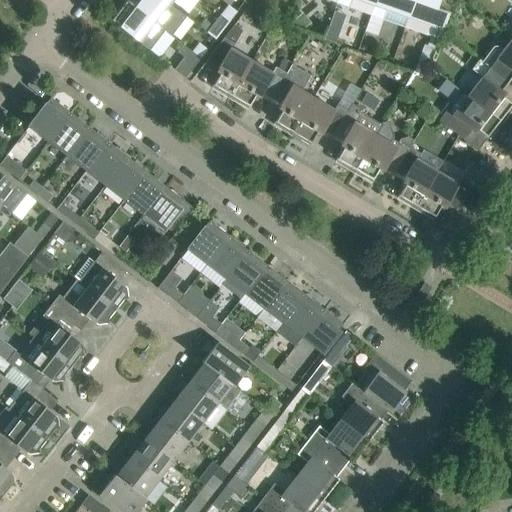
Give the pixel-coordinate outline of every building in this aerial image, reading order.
[(187,17),(170,5),(164,0),(126,0),(126,1),(156,24),(165,31),(172,36),(187,17)] [(370,16),(375,0),(337,0),(336,4),(344,6),(370,16)] [(404,28),(413,0),(375,0),(370,16),(404,28)] [(448,12),(436,8),(438,0),(413,0),(404,28),(429,37),(439,40),(448,12)] [(165,31),(156,24),(126,1),(111,20),(150,50),(165,31)] [(336,4),(332,14),(340,17),(344,6),(336,4)] [(230,20),(236,12),(228,6),(221,14),(230,20)] [(215,39),(230,20),(221,14),(207,33),(215,39)] [(251,61),(231,49),(242,31),(234,24),(206,61),(218,68),(216,72),(219,74),(212,87),(230,98),(251,61)] [(328,28),(324,39),(335,43),(339,32),(328,28)] [(426,45),(425,48),(435,51),(439,40),(429,37),(426,45)] [(511,40),(503,50),(498,46),(493,47),(482,62),(508,82),(511,76),(511,40)] [(200,58),(207,50),(199,43),(192,52),(200,58)] [(185,78),(200,58),(192,52),(183,45),(177,52),(183,58),(174,69),(185,78)] [(283,57),(277,68),(286,73),(286,74),(292,65),(293,63),(283,57)] [(412,57),(407,70),(426,76),(430,64),(418,60),(412,57)] [(505,94),(501,91),(508,82),(482,62),(479,60),(471,70),(482,78),(468,96),(468,97),(501,122),(511,107),(511,104),(502,97),(505,94)] [(270,100),(286,73),(277,68),(275,67),(271,73),(251,61),(230,98),(247,108),(255,96),(259,98),(261,94),(270,100)] [(291,134),(313,98),(302,91),(311,76),(292,65),(286,74),(286,73),(270,100),(280,105),(278,109),(281,111),(274,124),(291,134)] [(501,122),(468,97),(468,96),(458,89),(450,100),(443,109),(446,111),(439,121),(463,140),(470,130),(474,133),(477,130),(488,138),(501,122)] [(49,141),(70,113),(51,98),(29,125),(49,141)] [(332,136),(348,110),(337,104),(333,110),(313,98),(291,134),(309,145),(317,133),(321,135),(323,131),(332,136)] [(353,171),(375,135),(382,123),(380,123),(361,112),(363,110),(352,103),(348,110),(332,136),(342,142),(339,146),(343,148),(336,161),(353,171)] [(68,155),(89,128),(70,113),(49,141),(68,155)] [(394,173),(410,147),(399,141),(395,147),(390,144),(394,137),(389,121),(382,123),(375,135),(353,171),(371,182),(379,169),(383,172),(385,168),(394,173)] [(87,170),(108,142),(89,128),(68,155),(87,170)] [(400,139),(399,141),(410,147),(413,141),(408,138),(400,139)] [(106,185),(127,157),(108,142),(87,170),(106,185)] [(415,208),(437,172),(417,160),(420,154),(410,147),(394,173),(404,179),(401,183),(405,185),(397,198),(415,208)] [(26,171),(6,155),(0,163),(0,165),(18,180),(26,171)] [(124,199),(146,171),(127,157),(106,185),(124,199)] [(143,214),(165,186),(146,171),(124,199),(143,214)] [(457,211),(472,185),(461,178),(457,184),(437,172),(415,208),(433,219),(441,206),(444,208),(447,205),(457,211)] [(26,194),(16,186),(0,173),(0,205),(1,206),(11,214),(26,194)] [(42,188),(33,181),(28,187),(37,195),(42,188)] [(174,234),(194,208),(165,186),(143,214),(163,229),(165,227),(174,234)] [(52,196),(42,188),(37,195),(47,202),(52,196)] [(80,218),(61,203),(56,209),(75,224),(80,218)] [(51,213),(43,223),(36,233),(42,238),(57,218),(51,213)] [(99,232),(80,218),(75,224),(94,239),(99,232)] [(207,264),(229,236),(209,221),(188,249),(207,264)] [(78,234),(62,222),(53,234),(65,243),(71,243),(78,234)] [(118,247),(108,240),(99,232),(94,239),(113,254),(118,247)] [(35,248),(42,238),(36,233),(28,243),(35,248)] [(226,278),(248,250),(229,236),(207,264),(226,278)] [(18,249),(3,268),(13,276),(28,256),(18,249)] [(245,293),(267,265),(248,250),(226,278),(245,293)] [(40,251),(28,266),(43,278),(55,262),(40,251)] [(124,285),(113,277),(121,267),(102,252),(94,262),(87,258),(73,276),(87,287),(115,309),(123,299),(128,298),(127,297),(125,288),(123,286),(124,285)] [(264,308),(286,280),(267,265),(245,293),(264,308)] [(0,292),(13,276),(3,268),(0,272),(0,292)] [(16,310),(31,288),(16,278),(1,299),(16,310)] [(283,322),(305,295),(286,280),(264,308),(283,322)] [(423,300),(431,287),(424,283),(416,296),(423,300)] [(115,309),(87,287),(78,299),(68,290),(62,297),(59,295),(51,305),(76,325),(84,315),(94,323),(95,322),(97,324),(107,323),(107,324),(108,323),(107,319),(115,309)] [(183,295),(173,287),(167,295),(177,303),(183,295)] [(302,337),(324,309),(305,295),(283,322),(302,337)] [(212,317),(219,308),(209,300),(202,309),(196,317),(215,332),(221,324),(212,317)] [(202,309),(193,302),(186,310),(196,317),(202,309)] [(79,342),(69,334),(76,325),(51,305),(43,315),(47,318),(41,325),(52,333),(43,344),(71,366),(78,356),(83,356),(83,354),(82,354),(81,345),(79,343),(79,342)] [(322,352),(341,328),(343,324),(324,309),(302,337),(322,352)] [(345,347),(352,337),(345,331),(338,341),(345,347)] [(239,341),(229,333),(224,340),(234,347),(239,341)] [(71,366),(43,344),(35,338),(21,356),(15,351),(6,362),(13,367),(32,382),(33,382),(37,385),(44,376),(50,380),(50,379),(53,381),(62,380),(62,381),(64,381),(63,376),(71,366)] [(248,348),(239,341),(234,347),(243,354),(248,348)] [(249,366),(233,354),(217,342),(202,362),(203,364),(204,363),(234,386),(249,366)] [(403,391),(410,382),(375,354),(363,368),(374,376),(363,390),(362,391),(388,411),(387,411),(390,413),(405,393),(403,391)] [(276,370),(257,356),(253,362),(272,376),(276,370)] [(322,376),(330,366),(323,361),(315,371),(322,376)] [(204,363),(203,364),(189,382),(217,403),(225,409),(240,391),(234,386),(204,363)] [(44,407),(52,397),(37,385),(33,382),(32,382),(13,367),(5,377),(25,392),(10,411),(18,417),(46,439),(54,429),(58,428),(58,427),(57,417),(54,416),(55,415),(44,407)] [(295,385),(276,370),(272,376),(291,391),(295,385)] [(225,409),(217,403),(189,382),(174,401),(202,422),(202,423),(210,429),(225,409)] [(381,420),(387,411),(388,411),(362,391),(363,390),(352,382),(341,397),(351,405),(340,420),(368,441),(383,422),(381,420)] [(272,416),(281,404),(273,398),(264,409),(272,416)] [(202,422),(174,401),(160,420),(188,441),(202,423),(202,422)] [(18,417),(10,411),(7,408),(0,417),(0,448),(7,454),(15,445),(25,453),(26,452),(28,454),(38,453),(39,453),(38,449),(46,439),(18,417)] [(285,423),(293,413),(286,408),(278,418),(285,423)] [(258,435),(272,416),(264,409),(249,428),(258,435)] [(263,452),(278,433),(285,423),(278,418),(256,447),(263,452)] [(188,441),(160,420),(145,439),(173,460),(188,441)] [(353,461),(368,441),(340,420),(329,434),(318,426),(308,440),(343,468),(350,459),(353,461)] [(243,454),(258,435),(249,428),(234,447),(243,454)] [(173,460),(145,439),(130,458),(158,479),(173,460)] [(336,477),(343,468),(308,440),(297,454),(307,462),(296,477),(323,498),(339,479),(336,477)] [(228,472),(243,454),(234,447),(220,466),(228,472)] [(10,472),(0,464),(7,454),(0,448),(0,494),(2,496),(10,486),(14,485),(14,484),(13,484),(12,475),(10,473),(10,472)] [(158,479),(130,458),(116,476),(116,477),(145,500),(146,499),(144,498),(158,479)] [(241,480),(249,471),(242,465),(234,475),(241,480)] [(213,492),(228,472),(220,466),(205,485),(213,492)] [(135,511),(145,500),(116,477),(116,476),(114,475),(99,495),(115,507),(121,511),(135,511)] [(233,490),(241,480),(234,475),(226,485),(233,490)] [(312,511),(323,498),(296,477),(284,491),(274,483),(263,498),(281,511),(312,511)] [(206,502),(213,492),(205,485),(197,495),(206,502)] [(108,511),(109,511),(104,507),(88,495),(81,504),(90,511),(108,511)] [(281,511),(263,498),(252,511),(281,511)]
